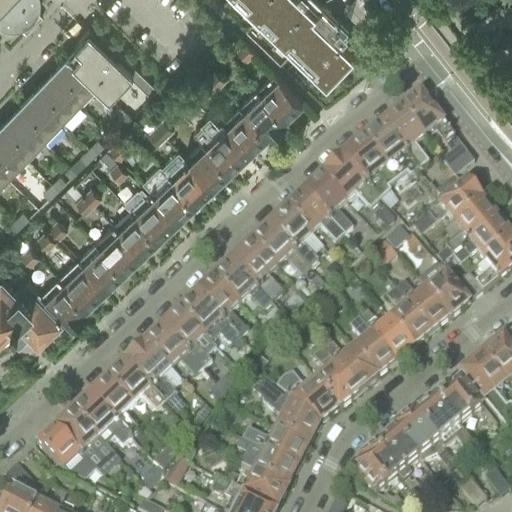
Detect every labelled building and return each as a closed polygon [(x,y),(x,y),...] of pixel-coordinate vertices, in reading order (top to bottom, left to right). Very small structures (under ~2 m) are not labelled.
[(0,0),(0,28),(2,30),(13,32),(21,30),(25,34),(42,17),(37,13),(39,5),(38,0),(0,0)] [(239,0),(326,84),(353,56),(327,31),(331,26),(342,36),(348,30),(323,5),(321,7),(313,0),(239,0)] [(129,77),(150,97),(157,90),(131,65),(127,69),(107,49),(110,45),(92,27),(74,46),(76,48),(0,126),(0,190),(99,88),(109,98),(129,77)] [(236,50),(246,61),(254,53),(244,42),(236,50)] [(208,76),(219,87),(227,79),(217,68),(208,76)] [(274,74),(257,90),(286,120),(293,112),(294,110),(301,103),(274,74)] [(191,93),(201,104),(210,96),(200,85),(191,93)] [(257,90),(239,107),(269,138),(286,122),(285,120),(286,120),(257,90)] [(179,104),(190,115),(198,107),(188,96),(179,104)] [(420,97),(400,112),(425,143),(435,135),(450,156),(441,163),(454,180),(455,180),(473,166),(420,97)] [(239,107),(222,123),(226,127),(237,139),(234,141),(246,154),(249,152),(256,146),(259,146),(267,138),(268,139),(269,138),(239,107)] [(117,120),(124,128),(133,119),(126,112),(117,120)] [(400,112),(382,126),(419,173),(428,166),(415,150),(425,143),(400,112)] [(163,119),(156,125),(167,138),(174,131),(163,119)] [(167,138),(156,125),(147,134),(158,146),(167,138)] [(219,127),(202,142),(231,172),(239,165),(239,161),(246,154),(234,141),(237,139),(226,127),(223,129),(219,126),(219,127)] [(382,126),(363,141),(387,172),(396,184),(406,177),(407,177),(410,181),(419,173),(382,126)] [(97,141),(80,158),(85,163),(103,147),(102,146),(97,141)] [(346,154),(339,161),(380,204),(381,203),(382,203),(390,195),(387,192),(388,191),(387,191),(396,184),(387,172),(363,141),(346,154)] [(117,142),(110,149),(120,159),(127,152),(117,142)] [(202,142),(185,158),(213,187),(219,181),(221,181),(231,172),(202,142)] [(179,151),(161,168),(196,205),(204,197),(205,194),(213,187),(185,158),(179,151)] [(100,159),(112,171),(118,164),(107,153),(100,159)] [(80,158),(70,168),(76,173),(85,163),(80,158)] [(339,161),(319,180),(346,209),(356,199),(370,214),(380,204),(339,161)] [(110,172),(120,183),(129,175),(118,164),(112,171),(110,172)] [(160,166),(142,183),(154,195),(165,207),(163,210),(175,223),(177,220),(185,213),(187,214),(196,205),(161,168),(160,166)] [(70,168),(65,173),(70,179),(76,173),(70,168)] [(43,193),(42,194),(47,200),(48,199),(49,198),(65,183),(60,177),(43,193)] [(319,180),(302,196),(343,239),(352,231),(338,216),(346,209),(319,180)] [(454,180),(436,195),(443,204),(452,196),(461,188),(455,180),(454,180)] [(66,191),(76,201),(83,194),(73,184),(66,191)] [(431,213),(412,229),(420,239),(440,223),(445,219),(452,228),(482,204),(483,203),(467,184),(461,188),(452,196),(443,204),(438,208),(431,213)] [(90,188),(83,194),(95,207),(102,200),(90,188)] [(142,188),(125,204),(131,210),(159,240),(168,232),(168,230),(175,223),(163,210),(165,207),(154,195),(151,198),(142,188)] [(95,207),(83,194),(76,201),(75,203),(87,215),(95,207)] [(382,203),(381,203),(388,211),(389,212),(390,213),(398,205),(390,195),(382,203)] [(302,196),(284,212),(312,241),(312,240),(320,233),(334,247),(343,239),(302,196)] [(446,251),(436,258),(442,266),(452,258),(497,223),(482,204),(452,228),(453,229),(459,237),(444,249),(446,251)] [(131,210),(114,226),(141,255),(147,249),(150,249),(159,240),(131,210)] [(382,210),(373,218),(386,231),(394,223),(382,210)] [(284,212),(267,229),(309,272),(315,266),(318,263),(314,259),(322,251),(312,240),(312,241),(284,212)] [(22,213),(5,230),(11,236),(28,219),(22,213)] [(51,225),(48,228),(59,239),(61,237),(67,231),(60,225),(59,224),(56,221),(51,225)] [(475,256),(482,264),(511,240),(511,239),(510,240),(497,223),(452,258),(460,268),(475,256)] [(114,226),(96,243),(125,273),(133,265),(134,262),(141,255),(114,226)] [(267,229),(250,245),(277,274),(286,265),(300,280),(309,272),(267,229)] [(400,231),(385,244),(394,254),(408,241),(400,231)] [(46,232),(37,239),(48,250),(56,243),(46,232)] [(468,277),(458,285),(461,289),(472,303),(511,271),(511,240),(482,264),(484,266),(489,274),(479,282),(475,286),(472,282),(471,281),(468,277)] [(79,259),(78,260),(82,264),(93,275),(90,278),(103,291),(106,288),(107,288),(113,282),(116,282),(125,273),(96,243),(80,258),(79,259)] [(250,245),(230,264),(271,308),(283,296),(269,281),(277,274),(250,245)] [(397,260),(384,245),(368,259),(381,274),(397,260)] [(20,257),(30,269),(40,260),(30,248),(20,257)] [(75,263),(59,278),(88,308),(96,301),(96,298),(103,291),(90,278),(93,275),(82,264),(80,266),(76,262),(75,263)] [(230,264),(213,280),(240,309),(249,300),(264,315),(271,308),(230,264)] [(315,266),(309,272),(316,279),(322,273),(315,266)] [(437,269),(418,284),(424,292),(448,322),(449,322),(468,307),(455,291),(437,269)] [(0,336),(5,332),(17,345),(27,336),(38,347),(60,326),(43,307),(48,302),(41,295),(29,281),(17,292),(0,274),(0,336)] [(57,280),(41,295),(48,302),(71,327),(89,310),(88,309),(88,308),(59,278),(57,280)] [(213,280),(195,297),(237,340),(246,332),(231,317),(240,309),(213,280)] [(316,280),(310,285),(318,292),(323,287),(316,280)] [(403,285),(394,292),(430,336),(448,322),(424,292),(415,299),(403,285)] [(398,314),(388,322),(412,351),(430,336),(394,292),(386,299),(398,314)] [(333,293),(316,308),(326,320),(343,305),(333,293)] [(195,297),(178,313),(205,342),(211,347),(220,338),(229,348),(230,347),(237,340),(195,297)] [(202,372),(210,365),(207,361),(216,353),(205,342),(178,313),(161,329),(202,372)] [(367,314),(358,322),(394,366),(412,351),(388,322),(379,329),(367,314)] [(296,321),(288,329),(296,338),(304,330),(296,321)] [(361,344),(351,352),(375,381),(394,366),(358,322),(349,329),(361,344)] [(268,327),(262,332),(268,338),(273,333),(268,327)] [(161,329),(144,346),(171,374),(180,365),(194,380),(202,372),(161,329)] [(262,332),(256,338),(261,344),(268,338),(262,332)] [(511,333),(501,342),(511,354),(511,333)] [(285,347),(278,338),(268,347),(276,356),(285,347)] [(237,340),(230,347),(236,354),(243,347),(237,340)] [(511,354),(501,342),(480,359),(493,374),(496,372),(505,384),(503,386),(505,388),(511,382),(511,354)] [(331,344),(321,352),(358,397),(376,382),(375,381),(351,352),(343,359),(331,344)] [(144,346),(124,365),(165,408),(166,406),(174,398),(176,397),(162,382),(171,374),(144,346)] [(324,374),(314,382),(338,412),(339,412),(358,397),(321,352),(312,359),(324,374)] [(258,359),(251,367),(260,375),(267,366),(258,359)] [(459,377),(461,379),(485,408),(494,420),(506,434),(511,428),(511,413),(508,409),(504,412),(493,398),(505,388),(503,386),(505,384),(496,372),(493,374),(480,359),(459,377)] [(124,365),(106,381),(133,409),(142,401),(156,416),(165,408),(124,365)] [(282,381),(276,389),(285,398),(318,428),(338,412),(314,382),(304,391),(301,387),(300,385),(292,376),(290,377),(288,378),(282,381)] [(438,398),(435,401),(458,429),(480,411),(481,411),(485,408),(461,379),(446,392),(443,391),(437,395),(438,398)] [(227,380),(217,388),(224,395),(232,385),(227,380)] [(106,381),(89,398),(130,441),(138,433),(124,418),(133,409),(106,381)] [(263,385),(255,395),(266,407),(270,410),(276,416),(281,419),(275,430),(309,447),(318,428),(285,398),(284,400),(273,393),(263,385)] [(224,395),(217,388),(209,396),(217,405),(224,395)] [(89,398),(72,414),(98,443),(105,449),(114,440),(121,449),(130,441),(89,398)] [(174,398),(166,406),(176,416),(183,408),(174,398)] [(425,405),(412,415),(437,446),(443,453),(455,442),(460,448),(462,447),(468,442),(458,429),(435,401),(428,406),(425,405)] [(224,406),(216,420),(228,426),(235,412),(224,406)] [(211,415),(205,411),(195,424),(201,428),(211,415)] [(72,414),(54,431),(95,474),(113,457),(98,443),(72,414)] [(412,415),(392,431),(417,462),(418,461),(422,465),(436,458),(437,460),(443,453),(437,446),(412,415)] [(176,433),(174,434),(183,443),(184,442),(186,440),(191,436),(182,427),(176,433)] [(250,431),(245,441),(298,468),(309,447),(275,430),(270,441),(250,431)] [(54,431),(37,447),(50,462),(61,474),(84,484),(95,474),(54,431)] [(384,443),(373,452),(397,479),(398,478),(402,483),(411,475),(406,471),(417,462),(392,431),(383,439),(384,443)] [(245,441),(239,454),(245,457),(240,468),(253,474),(253,473),(287,490),(298,468),(245,441)] [(462,447),(471,459),(477,453),(468,442),(462,447)] [(190,447),(179,461),(187,465),(188,466),(189,466),(195,457),(190,447)] [(170,449),(152,465),(158,470),(162,475),(177,457),(170,449)] [(353,468),(351,473),(364,488),(368,492),(373,498),(397,479),(373,452),(372,452),(369,451),(363,456),(364,460),(353,468)] [(437,460),(445,470),(452,464),(443,453),(437,460)] [(178,463),(168,476),(181,483),(189,468),(178,463)] [(41,497),(29,490),(32,485),(14,469),(2,480),(14,486),(5,503),(4,503),(3,504),(4,505),(3,508),(1,508),(1,509),(2,510),(0,511),(34,511),(39,504),(38,503),(41,497)] [(152,471),(141,482),(143,484),(141,486),(149,494),(153,489),(163,476),(162,475),(158,470),(154,473),(152,471)] [(230,476),(225,486),(276,511),(287,490),(253,473),(247,485),(230,476)] [(508,493),(494,474),(484,482),(499,500),(508,493)] [(168,476),(163,483),(164,484),(166,485),(177,490),(181,483),(168,476)] [(230,503),(225,511),(275,511),(276,511),(225,486),(216,482),(211,493),(230,503)] [(408,483),(404,486),(404,487),(412,496),(418,492),(419,491),(419,490),(414,484),(411,486),(410,486),(408,483)] [(471,484),(461,492),(475,510),(483,504),(485,502),(471,484)] [(143,490),(136,499),(145,504),(150,497),(143,490)] [(59,511),(66,498),(57,494),(49,509),(39,504),(34,511),(59,511)] [(384,497),(381,502),(397,511),(402,506),(395,498),(392,501),(384,497)] [(73,511),(77,504),(66,498),(59,511),(73,511)]
